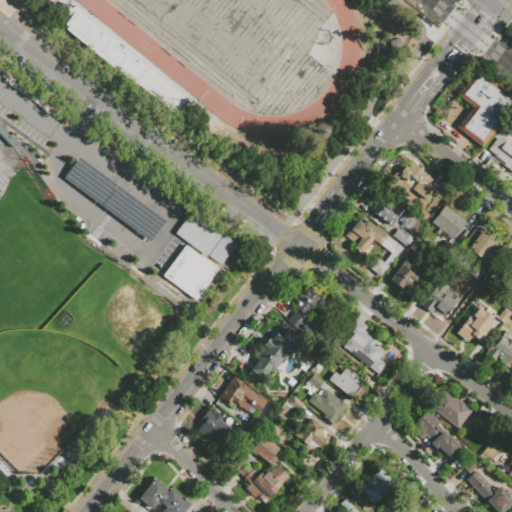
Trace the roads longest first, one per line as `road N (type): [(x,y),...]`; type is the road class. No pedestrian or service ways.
road 1 (residential): [(82,511),(297,243)]
road 2 (residential): [(297,243),(511,412)]
road 3 (residential): [(305,511),(432,352)]
road 4 (residential): [(397,116),(490,0)]
road 5 (residential): [(397,116),(511,210)]
road 6 (residential): [(375,424),(457,511)]
